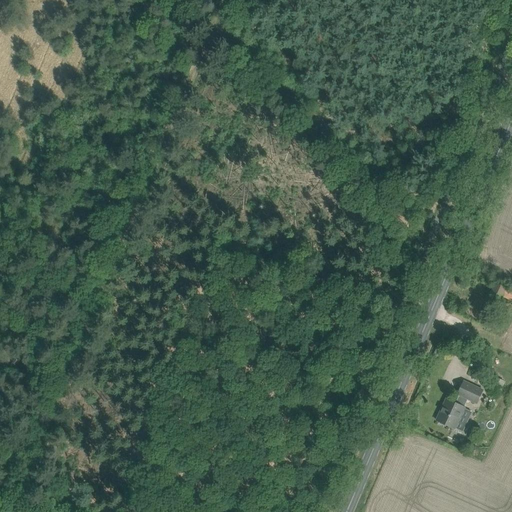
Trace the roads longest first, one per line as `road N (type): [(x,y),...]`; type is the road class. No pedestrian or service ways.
road 1 (track): [(223,0),(6,511)]
road 2 (secondary): [(346,511),(511,119)]
road 3 (track): [(160,0),(209,32),(348,174),(451,262)]
